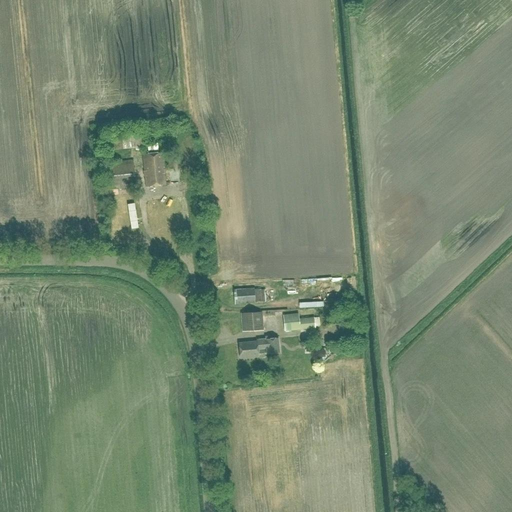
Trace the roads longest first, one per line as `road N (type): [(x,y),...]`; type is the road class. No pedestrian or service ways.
road 1 (unclassified): [(210,511),(198,363),(168,293),(115,262),(0,261)]
road 2 (track): [(397,511),(383,352)]
